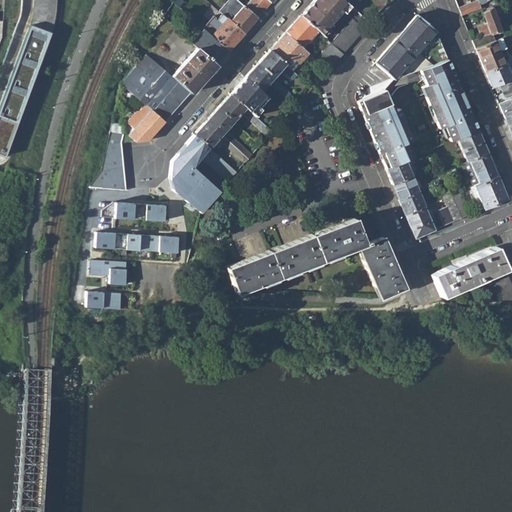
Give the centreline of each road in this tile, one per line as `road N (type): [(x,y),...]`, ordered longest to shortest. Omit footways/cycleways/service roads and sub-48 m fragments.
road 1 (residential): [(413,0),(338,90),(406,255)]
road 2 (residential): [(135,178),(287,7)]
road 3 (residential): [(435,0),(511,174)]
